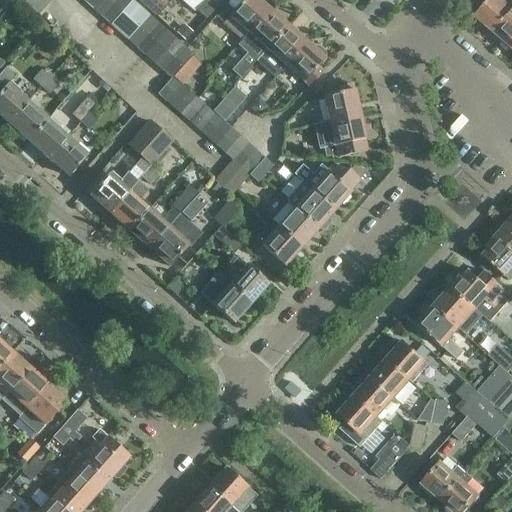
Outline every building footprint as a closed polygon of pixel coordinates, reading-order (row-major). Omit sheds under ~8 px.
[(53,1),(52,0),(17,0),(38,18),(46,9),(53,1)] [(88,0),(85,3),(94,11),(103,0),(88,0)] [(103,0),(94,11),(103,18),(119,0),(103,0)] [(130,0),(119,0),(103,18),(111,26),(133,2),(130,0)] [(204,0),(205,0),(196,11),(206,20),(223,0),(204,0)] [(243,0),(229,17),(223,25),(241,41),(268,11),(254,0),(243,0)] [(490,0),(476,17),(495,34),(511,15),(511,10),(507,6),(511,0),(490,0)] [(133,2),(111,26),(120,34),(142,10),(133,2)] [(142,10),(120,34),(129,42),(151,18),(142,10)] [(256,62),(286,28),(268,11),(241,41),(238,45),(256,62)] [(511,15),(495,34),(511,48),(511,15)] [(151,18),(129,42),(137,49),(159,25),(151,18)] [(159,25),(137,49),(146,57),(168,33),(159,25)] [(275,78),(285,67),(305,44),(286,28),(256,62),(275,78)] [(168,33),(146,57),(155,65),(176,41),(168,33)] [(176,41),(155,65),(164,73),(185,48),(176,41)] [(324,61),(305,44),(285,67),(304,84),(324,61)] [(185,48),(164,73),(171,80),(173,78),(174,79),(179,72),(194,56),(185,48)] [(7,68),(0,75),(0,116),(9,125),(28,104),(19,95),(21,92),(11,83),(17,76),(7,68)] [(42,89),(53,76),(45,69),(43,72),(41,71),(33,81),(42,89)] [(191,83),(179,72),(174,79),(182,86),(185,89),(191,83)] [(42,89),(50,96),(58,86),(57,85),(59,81),(53,76),(42,89)] [(249,81),(245,77),(241,81),(246,86),(249,81)] [(158,95),(167,103),(182,86),(174,79),(173,78),(171,80),(158,95)] [(326,85),(333,91),(339,84),(333,78),(326,85)] [(182,86),(167,103),(176,110),(190,94),(185,89),(182,86)] [(326,98),(332,126),(333,128),(362,122),(355,91),(354,92),(353,86),(342,88),(343,94),(326,98)] [(81,124),(90,114),(88,113),(94,106),(95,107),(99,102),(91,94),(72,116),(81,124)] [(190,94),(176,110),(183,117),(198,101),(190,94)] [(206,108),(198,101),(183,117),(192,125),(206,108)] [(28,104),(9,125),(29,142),(51,118),(40,109),(37,112),(28,104)] [(217,118),(206,108),(192,125),(208,140),(223,123),(217,118)] [(222,112),(217,118),(223,123),(225,125),(230,119),(222,112)] [(81,124),(89,131),(97,121),(90,114),(81,124)] [(51,118),(29,142),(49,160),(68,139),(67,138),(71,134),(62,125),(60,127),(51,118)] [(125,146),(141,161),(133,171),(142,179),(151,169),(173,144),(147,120),(125,146)] [(366,141),(362,122),(333,128),(332,126),(324,127),(322,129),(320,130),(318,133),(317,136),(319,147),(323,149),(325,159),(336,156),(337,159),(367,153),(366,148),(365,141),(366,141)] [(223,123),(208,140),(217,147),(231,130),(225,125),(223,123)] [(231,130),(217,147),(224,154),(239,138),(231,130)] [(239,138),(224,154),(233,161),(247,145),(239,138)] [(68,139),(49,160),(69,178),(88,157),(87,156),(90,153),(79,144),(77,147),(68,139)] [(247,145),(233,161),(241,169),(256,152),(247,145)] [(256,152),(241,169),(250,176),(264,160),(256,152)] [(264,160),(250,176),(258,183),(272,167),(264,160)] [(241,169),(233,161),(225,170),(242,185),(250,176),(241,169)] [(151,169),(142,179),(150,186),(159,176),(151,169)] [(332,169),(312,192),(335,213),(352,194),(350,193),(360,182),(348,171),(345,174),(340,169),(336,173),(332,169)] [(242,185),(225,170),(217,179),(234,194),(242,185)] [(89,196),(110,215),(138,183),(129,174),(122,182),(112,173),(109,176),(108,175),(89,196)] [(149,211),(146,209),(149,206),(143,200),(150,192),(138,183),(110,215),(130,232),(149,211)] [(335,213),(312,192),(301,183),(285,201),(295,211),(318,231),(335,213)] [(182,214),(197,197),(188,189),(173,206),(182,214)] [(198,211),(205,204),(197,197),(182,214),(190,222),(199,212),(198,211)] [(149,211),(130,232),(150,250),(168,229),(149,211)] [(295,211),(279,229),(302,249),(318,231),(295,211)] [(511,219),(497,236),(511,249),(511,219)] [(168,229),(150,250),(170,268),(200,235),(186,222),(175,235),(168,229)] [(220,228),(213,236),(227,249),(235,240),(220,228)] [(285,268),(302,249),(279,229),(262,248),(285,268)] [(511,249),(497,236),(496,237),(499,239),(483,257),(510,281),(511,279),(511,249)] [(240,276),(230,287),(251,306),(269,286),(248,267),(247,268),(239,260),(231,269),(240,276)] [(471,273),(454,293),(476,312),(485,302),(490,307),(498,297),(471,273)] [(233,325),(251,306),(230,287),(220,298),(212,290),(206,284),(198,293),(204,299),(204,298),(213,306),(213,307),(233,325)] [(476,312),(454,293),(451,290),(435,308),(460,330),(467,321),(470,324),(478,314),(476,312)] [(460,330),(435,308),(433,310),(436,312),(421,329),(457,362),(465,353),(455,345),(450,341),(460,330)] [(0,369),(14,355),(0,341),(0,369)] [(404,344),(387,362),(411,383),(413,384),(428,368),(425,366),(427,364),(404,344)] [(508,375),(509,374),(511,370),(511,358),(498,346),(488,357),(508,375)] [(0,399),(2,401),(31,369),(14,354),(14,355),(0,369),(0,399)] [(411,383),(387,362),(372,380),(395,401),(396,399),(398,401),(405,392),(403,391),(411,383)] [(19,416),(47,384),(31,369),(2,401),(19,416)] [(503,386),(488,403),(475,392),(470,387),(462,396),(467,401),(459,410),(468,417),(477,426),(493,440),(493,439),(511,455),(511,377),(511,376),(502,386),(503,386)] [(395,401),(372,380),(356,398),(379,418),(386,410),(389,412),(396,403),(394,401),(395,401)] [(65,400),(47,384),(19,416),(17,418),(37,436),(61,409),(58,407),(65,400)] [(384,423),(379,418),(356,398),(339,417),(347,423),(340,431),(361,449),(384,423)] [(443,427),(447,404),(436,401),(431,425),(443,427)] [(87,419),(77,411),(60,431),(69,439),(75,445),(81,438),(75,433),(87,419)] [(468,417),(452,436),(461,444),(477,426),(468,417)] [(386,458),(395,466),(410,449),(421,451),(426,428),(415,425),(410,448),(402,440),(387,457),(386,458)] [(69,439),(60,431),(53,438),(62,447),(69,439)] [(93,439),(94,440),(84,452),(113,478),(114,477),(117,480),(120,479),(127,472),(126,469),(123,466),(131,458),(101,431),(93,439)] [(25,465),(40,448),(30,439),(15,456),(25,465)] [(113,478),(84,452),(91,459),(85,466),(81,462),(72,472),(98,495),(113,478)] [(385,455),(371,471),(382,481),(395,466),(386,458),(387,457),(385,455)] [(29,465),(38,474),(46,466),(36,457),(29,465)] [(506,485),(511,478),(511,459),(497,476),(506,485)] [(435,495),(442,502),(466,475),(465,474),(460,480),(442,463),(423,484),(424,485),(421,488),(432,498),(435,495)] [(29,465),(21,473),(31,482),(38,474),(29,465)] [(226,469),(210,487),(237,511),(243,511),(257,497),(226,469)] [(82,511),(98,495),(72,472),(72,473),(70,471),(55,489),(80,511),(82,511)] [(466,475),(442,502),(448,507),(445,510),(447,511),(466,511),(479,497),(467,486),(472,481),(466,475)] [(237,511),(210,487),(194,505),(201,511),(237,511)] [(60,494),(44,511),(80,511),(55,489),(54,489),(60,494)] [(0,497),(0,503),(7,510),(14,502),(4,492),(0,497)]
